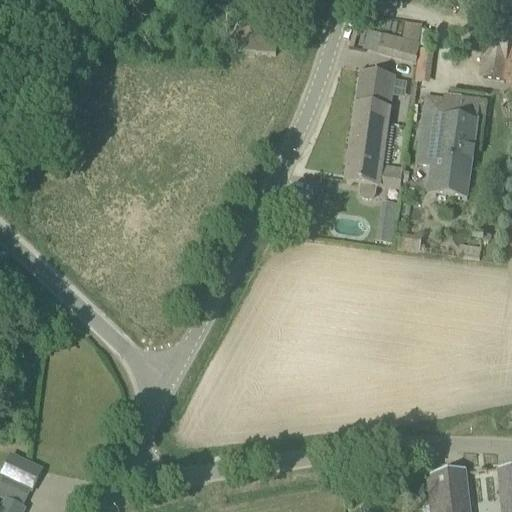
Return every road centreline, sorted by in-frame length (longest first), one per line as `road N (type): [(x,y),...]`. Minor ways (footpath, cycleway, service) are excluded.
road 1 (unclassified): [(167,380),(252,231),(350,0)]
road 2 (unclassified): [(511,449),(417,445),(160,479),(126,463)]
road 3 (unclassified): [(0,224),(133,361),(167,380)]
